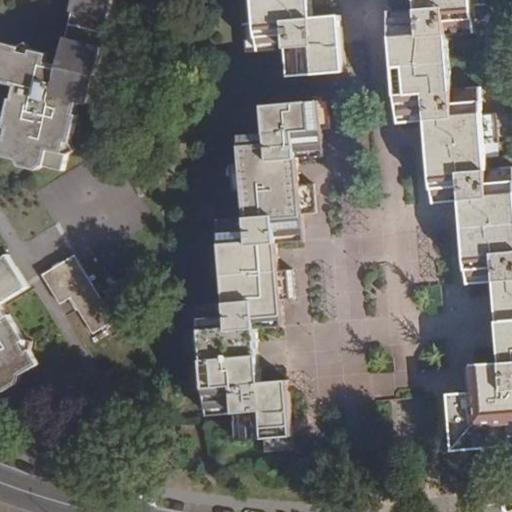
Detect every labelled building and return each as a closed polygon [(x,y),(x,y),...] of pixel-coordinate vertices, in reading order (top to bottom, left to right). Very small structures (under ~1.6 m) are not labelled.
[(75,0),(73,10),(111,19),(115,0),(75,0)] [(243,0),(245,21),(257,20),(258,31),(287,28),(291,75),(348,69),(343,14),(317,16),(315,0),(243,0)] [(417,0),(418,10),(391,11),(398,96),(427,94),(435,182),(459,180),(467,266),(494,264),(503,362),(466,365),(468,394),(452,395),(458,449),(511,444),(511,429),(511,423),(511,422),(511,179),(491,181),(484,99),(458,101),(451,31),(478,30),(475,0),(417,0)] [(94,103),(108,47),(67,37),(61,64),(48,60),(50,53),(32,49),(31,54),(21,51),(22,47),(0,41),(0,80),(18,85),(15,96),(12,96),(5,123),(9,124),(4,139),(2,139),(0,145),(0,151),(21,158),(19,163),(40,168),(42,162),(67,168),(70,155),(68,154),(71,139),(74,140),(81,112),(78,111),(81,100),(94,103)] [(295,437),(291,381),(264,383),(259,327),(287,324),(278,229),(307,227),(305,211),(303,185),(300,157),(328,154),(323,104),(266,108),(268,131),(241,133),(249,216),(219,219),(226,297),(198,299),(206,390),(233,388),(236,415),(263,413),(266,440),(295,437)] [(303,185),(305,211),(318,210),(315,184),(303,185)] [(0,389),(1,389),(3,393),(25,381),(22,376),(43,364),(33,349),(30,351),(25,342),(27,340),(17,323),(15,324),(3,306),(32,289),(11,253),(0,259),(0,389)] [(116,319),(77,255),(45,274),(61,302),(72,295),(94,331),(116,319)]
